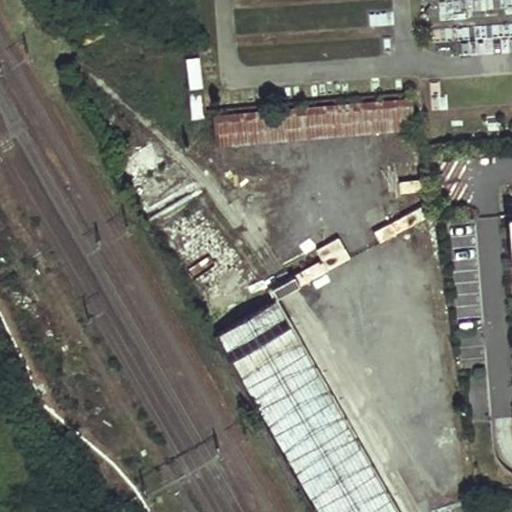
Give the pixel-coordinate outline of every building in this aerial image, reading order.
[(148,28),(131,35),(142,61),(159,53),(148,28)] [(191,118),(204,117),(199,54),(186,55),(191,118)] [(219,142),(416,124),(414,95),(217,111),(219,142)] [(152,140),(125,156),(121,158),(135,180),(137,179),(165,160),(152,140)] [(158,227),(165,235),(221,307),(262,275),(199,195),(160,225),(158,227)] [(395,205),(367,215),(376,241),(404,231),(395,205)] [(308,240),(320,271),(346,261),(334,230),(308,240)] [(398,511),(276,294),(216,328),(213,329),(316,511),(398,511)]
